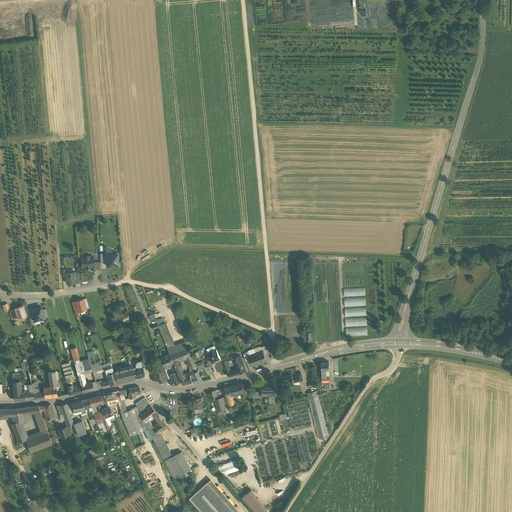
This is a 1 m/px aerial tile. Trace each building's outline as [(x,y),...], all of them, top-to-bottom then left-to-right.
[(119,264),(117,253),(105,254),(106,261),(106,266),(119,264)] [(89,256),(84,256),(84,257),(81,257),(82,267),(85,267),(85,268),(86,267),(88,266),(90,267),(90,266),(93,266),(93,262),(93,256),(89,257),(89,256)] [(66,273),(65,273),(66,276),(66,283),(76,282),(75,273),(75,272),(66,273)] [(345,297),(365,296),(365,288),(345,289),(345,297)] [(345,307),(365,306),(365,298),(344,299),(345,307)] [(83,299),(75,301),(76,306),(78,311),(86,309),(83,299)] [(17,317),(18,319),(26,316),(23,305),(14,308),(15,309),(17,317)] [(33,316),(34,320),(39,319),(39,320),(44,319),(44,317),(42,309),(41,306),(31,309),(33,316)] [(345,317),(366,316),(365,308),(345,309),(345,317)] [(346,327),(367,326),(366,318),(346,319),(346,327)] [(166,322),(158,325),(170,353),(170,354),(188,347),(185,340),(175,344),(166,322)] [(347,336),(367,336),(367,327),(346,328),(347,336)] [(76,347),(70,349),(74,363),(81,361),(76,347)] [(196,366),(192,357),(188,347),(170,354),(174,364),(178,361),(187,357),(191,368),(196,366)] [(216,349),(208,353),(210,359),(212,363),(216,361),(215,360),(220,358),(216,349)] [(262,351),(256,353),(259,363),(266,361),(264,355),(262,351)] [(170,353),(162,356),(166,367),(171,365),(171,366),(174,364),(170,354),(170,353)] [(259,363),(256,353),(249,355),(249,356),(250,359),(253,366),(259,363)] [(246,371),(240,355),(238,356),(234,358),(240,374),(246,371)] [(81,361),(74,363),(78,374),(82,373),(92,370),(88,359),(81,361)] [(230,371),(225,359),(221,360),(224,366),(226,372),(228,377),(235,375),(234,370),(230,371)] [(69,361),(61,363),(65,379),(70,378),(72,377),(73,377),(69,361)] [(182,371),(178,361),(174,364),(177,371),(180,377),(183,376),(184,376),(182,371)] [(162,366),(156,368),(155,364),(154,364),(152,365),(154,370),(156,374),(162,371),(163,372),(164,371),(162,366)] [(112,368),(107,370),(106,368),(104,369),(102,365),(101,366),(97,367),(94,368),(92,368),(94,376),(97,374),(97,373),(104,371),(107,379),(108,379),(107,375),(114,372),(112,368)] [(131,366),(116,370),(121,382),(125,381),(125,382),(128,381),(128,380),(135,378),(134,378),(132,368),(131,366)] [(142,366),(132,368),(134,378),(135,377),(144,375),(142,366)] [(162,371),(156,374),(159,382),(166,380),(163,372),(162,371)] [(202,381),(198,371),(192,373),(193,376),(191,377),(192,382),(193,383),(202,381)] [(118,384),(114,372),(107,375),(108,379),(109,381),(111,386),(118,384)] [(177,372),(171,375),(174,380),(176,385),(181,382),(177,372)] [(12,373),(12,376),(14,389),(21,388),(19,373),(12,373)] [(38,391),(34,373),(29,374),(31,384),(33,392),(33,394),(38,393),(38,391)] [(184,376),(183,376),(180,377),(183,384),(192,382),(191,377),(189,374),(184,376)] [(292,375),(281,377),(283,386),(289,384),(289,385),(294,384),(293,382),(292,377),(292,375)] [(77,385),(72,386),(71,381),(66,382),(70,394),(78,393),(77,385)] [(85,384),(81,385),(83,392),(94,390),(92,382),(85,384)] [(242,383),(233,385),(236,394),(240,393),(245,392),(242,383)] [(31,384),(28,385),(29,390),(30,392),(25,391),(25,400),(34,399),(33,394),(33,392),(31,384)] [(265,387),(264,388),(262,388),(262,391),(262,395),(269,395),(269,403),(275,403),(275,395),(276,395),(275,392),(277,392),(276,388),(271,388),(270,387),(268,387),(267,386),(266,386),(266,387),(265,387)] [(51,387),(43,388),(44,392),(45,398),(57,396),(57,392),(56,387),(51,387)] [(21,388),(14,389),(15,400),(25,400),(25,391),(24,391),(24,388),(21,388)] [(122,390),(116,392),(118,401),(121,401),(121,400),(120,396),(124,395),(122,390)] [(318,390),(307,393),(318,438),(329,435),(319,395),(318,394),(318,390)] [(113,393),(105,395),(104,396),(108,403),(112,402),(116,401),(114,393),(113,393)] [(101,395),(92,397),(93,402),(96,401),(97,404),(103,401),(101,395)] [(89,398),(81,400),(81,401),(84,408),(85,408),(86,408),(88,407),(88,408),(91,407),(90,405),(89,398)] [(145,398),(140,401),(143,407),(145,406),(147,408),(150,405),(145,398)] [(201,398),(193,399),(194,409),(199,408),(203,408),(201,398)] [(218,398),(214,399),(217,411),(225,409),(226,409),(225,407),(222,398),(218,398)] [(121,401),(118,401),(121,414),(121,413),(126,411),(124,400),(121,400),(121,401)] [(81,401),(71,403),(73,412),(85,410),(84,408),(81,401)] [(140,401),(135,404),(137,407),(140,413),(147,408),(145,406),(143,407),(140,401)] [(113,405),(112,402),(108,403),(109,406),(112,413),(117,412),(116,409),(115,409),(113,406),(113,405)] [(66,404),(66,403),(60,405),(65,420),(71,417),(71,418),(78,416),(82,415),(86,413),(89,420),(92,419),(89,411),(87,412),(85,408),(84,408),(85,410),(73,412),(69,413),(66,404)] [(51,405),(40,406),(41,410),(43,410),(44,411),(45,410),(47,417),(48,419),(54,418),(51,405)] [(16,408),(7,409),(7,416),(11,416),(15,415),(15,416),(23,415),(34,413),(33,406),(16,408)] [(109,406),(101,410),(103,414),(105,414),(106,418),(113,415),(112,413),(109,406)] [(150,406),(147,408),(148,410),(141,415),(144,421),(148,418),(152,415),(159,423),(164,429),(167,427),(163,421),(155,411),(155,412),(150,406)] [(91,407),(88,408),(88,407),(86,408),(85,408),(87,412),(89,411),(92,419),(95,418),(93,413),(92,412),(93,412),(91,407)] [(126,411),(121,413),(121,414),(122,418),(130,437),(148,429),(140,413),(137,407),(126,411)] [(43,419),(41,413),(38,415),(36,419),(41,434),(47,431),(44,423),(43,419)] [(82,415),(78,416),(80,421),(73,423),(73,424),(78,436),(93,431),(91,426),(89,420),(86,413),(82,415)] [(15,415),(11,416),(12,423),(21,420),(24,419),(23,415),(15,416),(15,415)] [(92,419),(89,420),(91,426),(97,424),(95,419),(95,418),(92,419)] [(148,418),(144,421),(149,431),(153,428),(148,418)] [(12,423),(11,424),(18,442),(25,440),(28,439),(21,420),(12,423)] [(153,428),(149,431),(152,438),(160,432),(164,429),(159,423),(153,428)] [(67,426),(58,429),(61,438),(69,435),(68,433),(71,433),(69,428),(68,426),(68,425),(67,426)] [(28,439),(25,440),(27,444),(30,452),(52,444),(47,431),(41,434),(28,439)] [(160,432),(152,438),(157,447),(164,443),(165,442),(160,432)] [(164,443),(157,447),(159,451),(166,447),(164,443)] [(166,447),(159,451),(164,461),(172,456),(167,446),(166,447)] [(71,447),(62,451),(64,456),(65,459),(75,455),(71,447)] [(99,447),(84,452),(86,459),(101,454),(99,447)] [(0,451),(0,467),(2,473),(9,471),(0,451)] [(172,456),(164,461),(173,479),(184,473),(186,472),(191,470),(182,452),(172,456)] [(218,466),(221,476),(242,469),(238,460),(218,466)] [(237,511),(239,511),(211,479),(207,483),(233,511),(237,511)] [(233,511),(207,483),(189,498),(201,511),(233,511)] [(268,511),(251,490),(242,497),(254,511),(268,511)]
